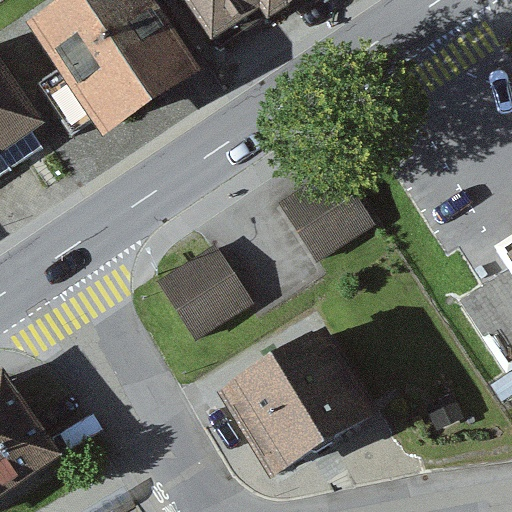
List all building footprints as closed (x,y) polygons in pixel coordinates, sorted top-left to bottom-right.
[(140,0),(84,0),(38,31),(104,130),(190,74),(140,0)] [(187,0),(213,38),(261,7),(268,17),(293,0),(187,0)] [(0,64),(0,149),(39,123),(0,64)] [(341,171),(281,209),(322,272),(382,234),(341,171)] [(216,252),(162,284),(194,336),(247,304),(216,252)] [(321,342),(221,403),(271,486),(371,425),(321,342)] [(2,379),(0,380),(0,496),(57,459),(2,379)] [(123,492),(89,511),(119,511),(131,505),(123,492)]
